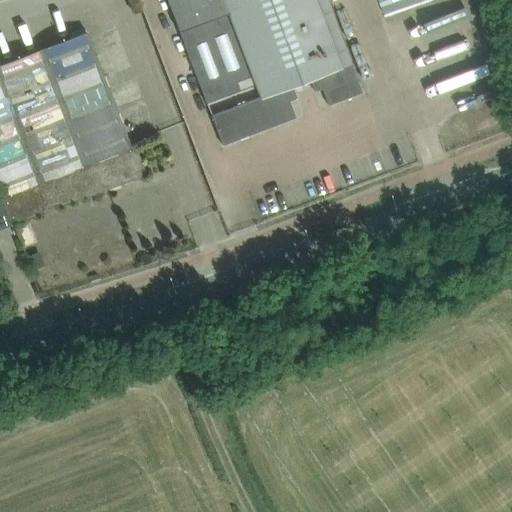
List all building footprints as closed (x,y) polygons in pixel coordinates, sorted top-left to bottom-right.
[(167,0),(206,103),(256,84),(260,96),(211,115),(222,145),(296,119),(290,102),(298,99),(294,87),(311,81),(316,93),(323,91),(329,107),(364,95),(327,0),(167,0)] [(379,0),(385,15),(427,0),(379,0)] [(155,135),(130,145),(87,33),(0,66),(0,195),(11,224),(145,173),(134,144),(157,136),(156,134),(155,135)] [(500,113),(483,118),(487,129),(504,124),(500,113)] [(0,228),(11,224),(0,195),(0,228)] [(39,252),(26,256),(31,270),(44,266),(39,252)]
